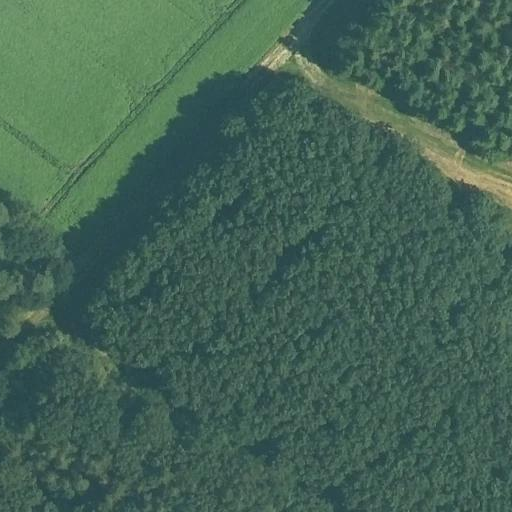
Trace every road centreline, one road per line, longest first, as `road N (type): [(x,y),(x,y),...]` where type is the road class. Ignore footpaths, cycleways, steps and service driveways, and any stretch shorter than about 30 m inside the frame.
road 1 (track): [(389,511),(69,280),(334,0)]
road 2 (track): [(290,46),(486,159)]
